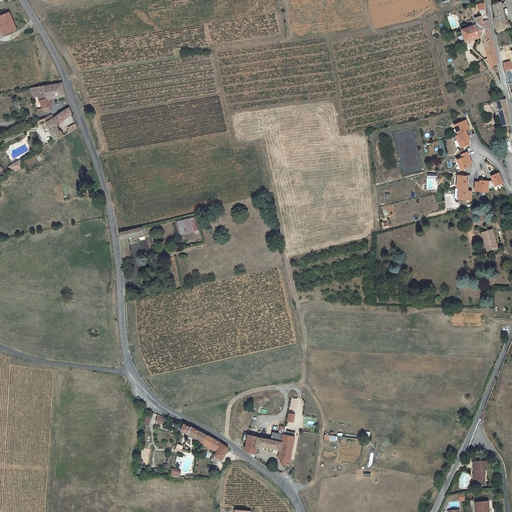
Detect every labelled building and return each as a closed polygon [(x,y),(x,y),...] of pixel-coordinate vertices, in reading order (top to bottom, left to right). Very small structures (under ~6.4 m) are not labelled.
[(506,24),(506,22),(500,3),(492,6),(495,18),(493,19),(496,32),(507,28),(509,27),(510,29),(511,28),(511,27),(511,23),(508,24),(506,24)] [(0,17),(0,30),(2,37),(13,32),(6,15),(0,17)] [(475,18),(476,25),(474,25),(475,31),(477,38),(480,37),(491,34),(488,21),(483,22),(482,17),(475,18)] [(469,26),(460,28),(463,41),(477,38),(475,31),(474,25),(476,25),(475,18),(468,20),(469,26)] [(491,34),(480,37),(488,58),(492,65),(498,63),(491,34)] [(61,84),(33,88),(35,96),(39,96),(43,112),(50,110),(47,99),(65,96),(61,84)] [(502,101),(489,104),(492,118),(495,118),(496,128),(505,126),(502,101)] [(53,117),(45,122),(41,125),(46,133),(50,130),(57,126),(71,113),(69,108),(54,118),(53,117)] [(456,136),(461,148),(468,145),(466,141),(468,140),(469,140),(465,129),(469,127),(466,120),(454,125),(458,135),(456,136)] [(50,130),(56,140),(63,136),(57,126),(50,130)] [(498,141),(502,156),(507,155),(504,140),(498,141)] [(462,158),(457,160),(461,170),(469,167),(468,165),(467,164),(471,162),(469,155),(465,157),(464,157),(462,158)] [(20,159),(10,164),(14,171),(24,166),(20,159)] [(475,184),(474,191),(487,193),(487,190),(502,184),(498,173),(490,177),(492,180),(488,182),(480,181),(479,184),(475,184)] [(464,181),(465,176),(458,175),(456,188),(459,188),(457,199),(470,200),(471,193),(467,193),(467,191),(468,181),(466,181),(464,181)] [(179,234),(194,230),(195,233),(199,232),(195,217),(176,222),(179,234)] [(133,237),(144,234),(146,234),(145,227),(118,233),(124,258),(131,256),(127,238),(133,237)] [(486,250),(497,247),(492,230),(481,233),(486,250)] [(137,242),(140,254),(148,252),(145,240),(137,242)] [(294,422),(295,414),(288,413),(287,421),(294,422)] [(157,415),(155,422),(163,424),(165,417),(157,415)] [(182,431),(205,443),(208,436),(186,425),(182,431)] [(284,458),(291,460),(296,436),(296,431),(285,429),(284,433),(281,450),(280,457),(284,458)] [(271,439),(258,437),(257,445),(281,450),(284,433),(273,432),(271,439)] [(250,453),(256,454),(257,445),(258,437),(247,435),(244,451),(250,453)] [(229,449),(208,436),(205,443),(218,450),(215,456),(221,460),(229,449)] [(473,474),(473,478),(471,478),(471,484),(474,484),(474,487),(476,489),(482,489),(482,478),(483,478),(483,474),(484,474),(484,465),(471,465),(471,474),(473,474)]
